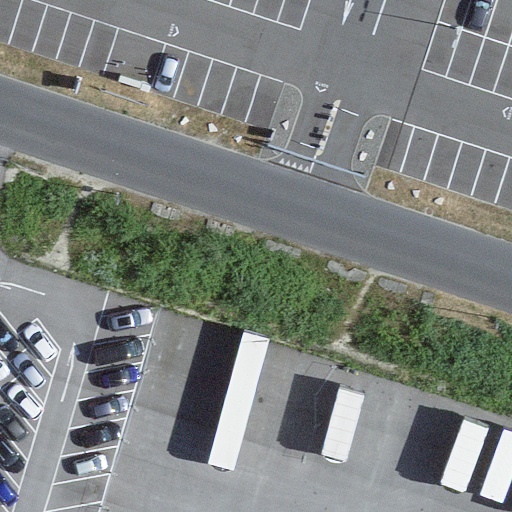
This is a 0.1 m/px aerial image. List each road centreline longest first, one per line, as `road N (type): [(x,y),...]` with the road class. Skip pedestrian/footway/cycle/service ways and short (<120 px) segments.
road 1 (unclassified): [(0,111),(511,278)]
road 2 (unknown): [(511,480),(0,319)]
